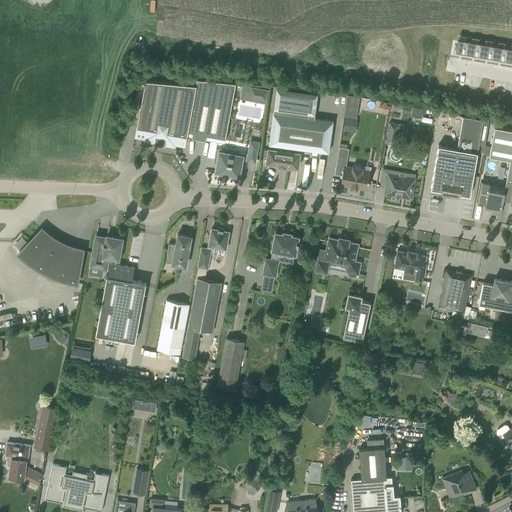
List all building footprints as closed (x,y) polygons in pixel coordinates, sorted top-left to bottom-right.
[(458,37),(456,50),(469,52),(472,40),(458,37)] [(472,40),(469,52),(482,54),(485,42),(472,40)] [(485,42),(482,54),(495,57),(498,44),(485,42)] [(498,44),(495,57),(508,59),(511,46),(498,44)] [(197,79),(196,85),(145,80),(134,136),(144,138),(144,141),(154,142),(154,143),(164,145),(164,144),(174,146),(175,144),(185,146),(186,137),(224,143),(235,83),(197,79)] [(268,90),(242,85),(240,99),(265,104),(268,90)] [(343,130),(356,131),(361,95),(347,94),(343,130)] [(386,101),(378,106),(382,113),(390,108),(386,101)] [(411,115),(422,117),(424,108),(413,106),(411,115)] [(268,149),(266,163),(278,165),(278,166),(285,167),(285,166),(298,167),(300,153),(298,153),(298,148),(328,152),(333,121),(314,118),(273,113),(268,144),(270,144),(270,149),(268,149)] [(460,194),(469,196),(483,120),(462,116),(456,149),(437,146),(430,189),(440,191),(439,193),(459,196),(460,194)] [(389,122),(385,143),(395,145),(397,134),(402,135),(403,124),(399,124),(389,122)] [(510,160),(505,186),(502,199),(510,201),(509,204),(511,204),(511,130),(494,127),(489,157),(510,160)] [(246,160),(255,162),(259,142),(250,140),(248,154),(237,152),(236,155),(228,153),(228,156),(218,155),(215,171),(224,173),(224,174),(230,175),(230,174),(238,176),(242,159),(246,160)] [(357,188),(367,190),(370,170),(362,169),(362,167),(361,165),(355,164),(352,165),(352,167),(344,166),(347,144),(340,143),(340,147),(339,146),(334,174),(342,175),(340,185),(350,187),(350,189),(357,190),(357,188)] [(404,197),(411,198),(414,178),(388,174),(385,193),(391,194),(391,196),(400,198),(400,195),(404,196),(404,197)] [(502,199),(505,186),(482,182),(478,202),(485,204),(484,208),(492,209),(491,212),(500,214),(502,199)] [(226,249),(229,231),(224,230),(224,229),(217,227),(216,229),(211,228),(207,248),(201,247),(197,267),(208,269),(212,247),(226,249)] [(68,281),(76,283),(83,249),(76,248),(73,247),(67,245),(61,242),(55,239),(52,237),(47,233),(42,229),(18,254),(25,259),(31,264),(38,268),(45,272),(53,276),(60,279),(68,281)] [(278,253),(295,255),(297,246),(298,246),(298,243),(297,243),(298,237),(290,236),(291,234),(283,232),(283,234),(275,233),(272,250),(272,251),(270,259),(265,258),(263,274),(276,277),(279,260),(277,260),(278,253)] [(169,242),(167,252),(174,253),(172,263),(172,264),(185,266),(186,265),(185,265),(186,261),(187,261),(190,248),(189,247),(191,236),(177,234),(175,244),(169,242)] [(114,237),(112,237),(111,242),(106,241),(107,238),(95,236),(90,266),(99,268),(99,265),(104,266),(106,257),(118,259),(122,239),(120,238),(120,237),(114,236),(114,237)] [(320,250),(315,271),(326,273),(329,261),(348,265),(347,271),(348,271),(348,274),(350,275),(353,276),(355,275),(357,273),(358,274),(360,262),(354,261),(358,244),(348,242),(349,239),(339,237),(338,240),(329,238),(326,251),(320,250)] [(426,264),(424,264),(426,256),(416,254),(416,252),(407,250),(407,252),(397,250),(394,267),(404,268),(404,271),(413,272),(413,270),(416,271),(414,280),(421,282),(422,276),(424,277),(426,264)] [(131,280),(133,271),(129,270),(127,268),(127,266),(110,263),(108,275),(105,275),(105,276),(106,276),(95,334),(135,341),(145,283),(146,283),(131,280)] [(446,270),(444,280),(442,288),(443,289),(442,296),(440,296),(438,306),(463,311),(471,275),(461,273),(462,271),(456,270),(456,272),(446,270)] [(222,282),(197,278),(182,356),(195,358),(200,329),(212,332),(222,282)] [(511,309),(511,281),(494,278),(493,284),(482,282),(478,303),(511,309)] [(370,302),(360,300),(361,296),(348,294),(345,307),(349,307),(342,337),(362,341),(370,302)] [(180,354),(189,304),(166,299),(157,349),(180,354)] [(308,319),(305,330),(316,332),(318,321),(308,319)] [(467,321),(465,331),(477,334),(485,336),(487,326),(467,321)] [(46,333),(29,335),(31,347),(47,345),(46,333)] [(226,338),(218,385),(234,389),(243,341),(226,338)] [(88,361),(90,351),(72,348),(71,358),(88,361)] [(156,409),(157,401),(133,399),(133,407),(156,409)] [(56,408),(42,405),(33,447),(47,450),(56,408)] [(155,409),(131,408),(130,418),(154,419),(155,409)] [(501,438),(504,436),(511,447),(511,428),(510,429),(507,425),(505,424),(497,430),(497,432),(501,438)] [(383,477),(386,477),(383,438),(366,439),(367,448),(359,449),(361,479),(350,480),(352,511),(387,511),(386,485),(384,485),(383,477)] [(24,478),(38,484),(43,474),(25,466),(25,460),(27,461),(29,445),(7,442),(5,455),(7,455),(6,466),(10,467),(9,476),(24,478)] [(399,455),(399,468),(407,468),(407,455),(399,455)] [(66,466),(52,463),(45,499),(63,503),(63,505),(82,509),(83,507),(101,511),(109,475),(95,472),(93,479),(84,477),(83,483),(72,481),(74,475),(65,473),(66,466)] [(307,481),(318,482),(319,464),(308,463),(307,481)] [(137,467),(135,479),(146,481),(148,469),(137,467)] [(467,489),(468,492),(476,489),(469,470),(463,473),(461,470),(442,478),(449,496),(467,489)] [(191,472),(183,471),(182,496),(190,496),(191,472)] [(255,492),(265,481),(254,471),(244,482),(255,492)] [(393,496),(392,477),(386,477),(383,477),(384,485),(386,485),(387,511),(400,511),(399,496),(393,496)] [(266,500),(278,502),(280,491),(268,489),(266,500)] [(149,506),(152,506),(151,511),(180,511),(181,509),(165,507),(165,499),(150,498),(149,506)] [(133,511),(135,502),(127,501),(125,511),(133,511)] [(316,511),(316,510),(316,506),(301,508),(300,501),(287,503),(288,510),(287,510),(287,511),(316,511)]
